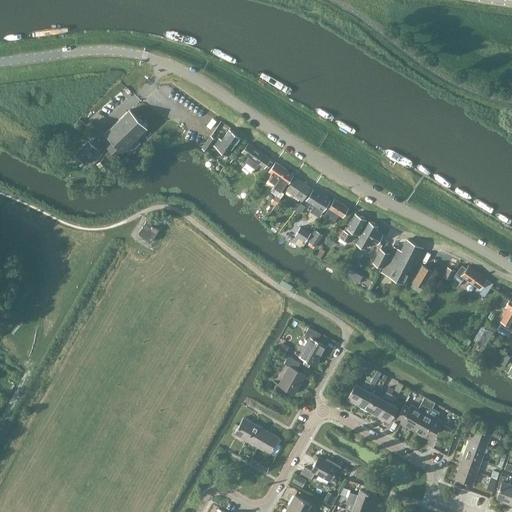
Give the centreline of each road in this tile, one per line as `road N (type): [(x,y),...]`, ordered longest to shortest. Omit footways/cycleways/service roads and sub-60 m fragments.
road 1 (residential): [(141,55),(191,75),(363,188),(511,268)]
road 2 (residential): [(472,511),(435,497),(428,466),(321,408)]
road 3 (residential): [(197,511),(218,490),(250,504),(269,499),(321,408)]
road 4 (unclassified): [(0,61),(97,50),(141,55)]
